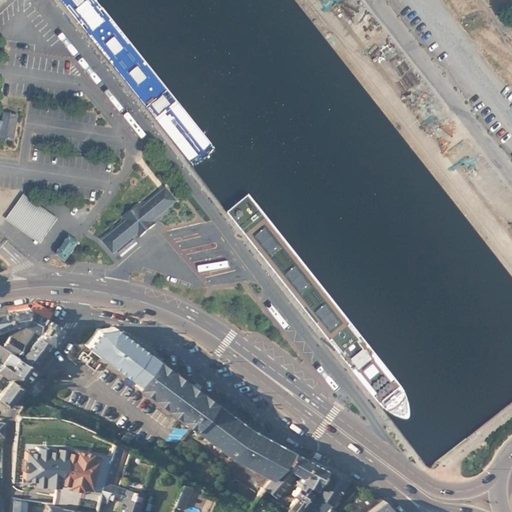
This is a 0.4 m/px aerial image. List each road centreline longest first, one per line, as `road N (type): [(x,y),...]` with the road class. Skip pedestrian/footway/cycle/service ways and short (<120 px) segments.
road 1 (secondary): [(497,476),(466,491),(433,489),(209,325),(82,282)]
road 2 (secondary): [(80,298),(206,340),(383,478)]
road 3 (residential): [(80,298),(10,412),(5,511)]
road 4 (unclassified): [(373,0),(511,174)]
